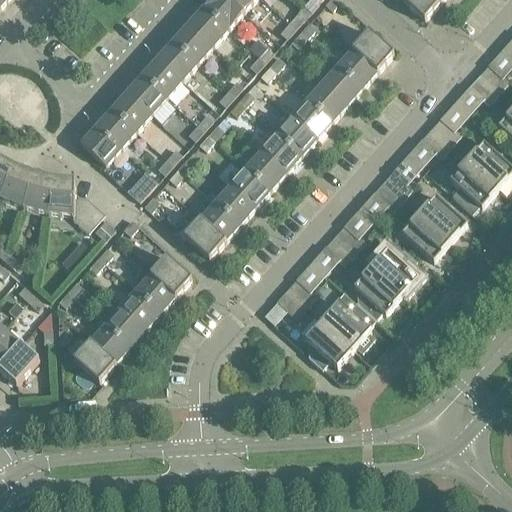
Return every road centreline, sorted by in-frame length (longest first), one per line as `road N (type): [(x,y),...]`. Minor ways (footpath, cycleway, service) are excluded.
road 1 (residential): [(202,414),(201,357),(454,75)]
road 2 (residential): [(179,0),(87,101),(10,37),(44,0)]
road 3 (tertiary): [(203,480),(420,468),(454,452)]
road 4 (tertiary): [(432,422),(397,438),(203,446)]
road 5 (tertiary): [(203,446),(43,461),(19,481)]
road 6 (tertiary): [(19,481),(58,488),(203,480)]
